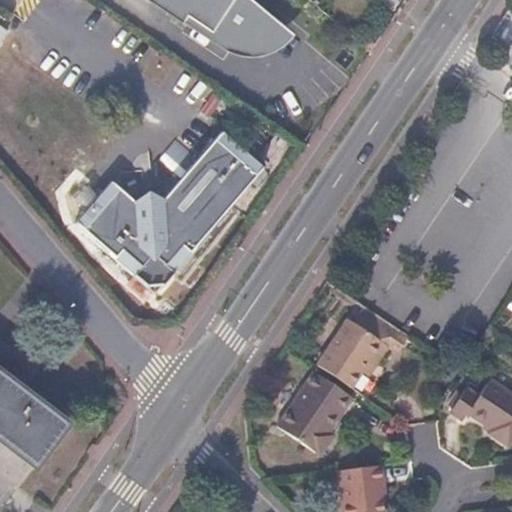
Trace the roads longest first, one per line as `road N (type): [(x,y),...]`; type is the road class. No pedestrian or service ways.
road 1 (primary): [(179,416),(462,0)]
road 2 (residential): [(0,197),(179,416)]
road 3 (residential): [(179,416),(265,511)]
